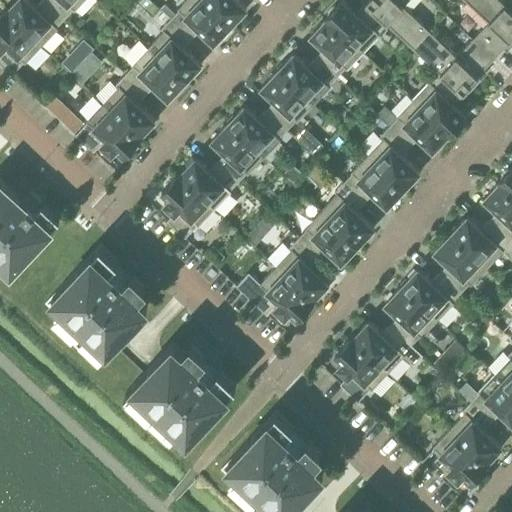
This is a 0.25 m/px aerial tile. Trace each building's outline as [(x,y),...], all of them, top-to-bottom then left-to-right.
[(66,18),(47,0),(42,0),(37,6),(29,0),(16,0),(7,10),(6,10),(42,45),(59,27),(58,26),(66,18)] [(47,0),(66,18),(75,9),(76,10),(85,0),(47,0)] [(172,18),(192,38),(200,29),(214,42),(231,24),(204,0),(186,0),(179,8),(180,10),(172,18)] [(204,0),(231,24),(247,7),(239,0),(204,0)] [(389,24),(366,3),(357,12),(345,0),(341,0),(327,16),(365,51),(382,34),(380,33),(389,24)] [(366,3),(389,24),(415,49),(432,31),(405,6),(410,0),(367,0),(368,0),(366,3)] [(474,39),(494,58),(505,46),(508,49),(511,44),(511,9),(502,0),(466,0),(490,22),(474,39)] [(42,45),(6,10),(0,16),(0,46),(2,49),(0,50),(0,61),(13,73),(25,61),(26,62),(42,45)] [(317,56),(339,76),(347,67),(349,68),(365,51),(327,16),(326,17),(327,17),(311,34),(325,47),(317,56)] [(192,38),(172,18),(163,28),(165,30),(149,47),(185,80),(201,63),(184,46),(192,38)] [(441,74),(461,93),(463,90),(464,91),(471,84),(470,83),(472,80),(475,83),(486,72),(483,69),(494,58),(474,39),(458,55),(432,31),(415,49),(441,74)] [(126,74),(146,93),(155,85),(168,98),(185,80),(149,47),(133,64),(134,65),(126,74)] [(339,76),(317,56),(308,64),(295,52),(278,69),(315,104),(332,86),(331,85),(339,76)] [(80,65),(72,73),(82,83),(90,75),(80,65)] [(267,108),(289,129),(298,119),(299,121),(315,104),(278,69),(262,86),(275,99),(267,108)] [(146,93),(126,74),(117,84),(119,86),(103,103),(140,137),(141,136),(140,135),(156,119),(138,102),(146,93)] [(461,93),(441,74),(433,83),(431,81),(415,98),(450,132),(467,115),(453,102),(461,93)] [(55,94),(45,104),(56,114),(65,104),(55,94)] [(391,126),(411,145),(419,136),(433,149),(449,132),(450,133),(450,132),(415,98),(399,116),(400,117),(391,126)] [(140,137),(103,103),(87,120),(88,121),(77,133),(94,150),(102,142),(112,152),(117,147),(123,154),(140,137)] [(289,129),(267,108),(259,117),(245,104),(229,121),(265,156),(282,138),(281,137),(289,129)] [(218,161),(239,181),(248,172),(249,173),(265,156),(229,121),(212,139),(226,152),(218,161)] [(411,145),(391,126),(382,135),(385,138),(369,154),(404,187),(420,170),(403,153),(411,145)] [(318,140),(310,149),(318,156),(326,147),(318,140)] [(345,182),(365,201),(374,192),(387,205),(404,187),(369,154),(352,171),(354,173),(345,182)] [(239,181),(218,161),(210,169),(196,156),(180,173),(179,172),(179,173),(215,208),(232,190),(231,189),(239,181)] [(292,165),(284,174),(294,183),(302,173),(292,165)] [(503,176),(500,179),(511,190),(511,166),(509,169),(508,168),(501,175),(503,176)] [(215,208),(179,173),(162,191),(169,197),(165,202),(175,212),(168,219),(186,236),(198,224),(199,225),(215,208)] [(0,271),(5,276),(59,217),(43,202),(28,188),(20,196),(12,188),(0,176),(0,271)] [(498,210),(490,218),(511,239),(511,190),(500,179),(499,180),(500,180),(484,197),(498,210)] [(365,201),(345,182),(336,191),(338,193),(322,210),(358,243),(375,226),(357,209),(365,201)] [(270,228),(280,218),(270,209),(261,219),(270,228)] [(299,237),(320,257),(328,248),(342,261),(358,243),(322,210),(306,227),(308,228),(299,237)] [(451,232),(488,266),(504,250),(511,258),(511,239),(490,218),(482,228),(468,215),(451,232)] [(440,271),(462,291),(470,283),(471,284),(488,266),(451,232),(435,250),(449,263),(440,271)] [(320,257),(299,237),(290,247),(292,249),(276,266),(313,300),(314,299),(313,298),(329,282),(312,265),(320,257)] [(101,243),(46,302),(101,353),(111,342),(124,329),(148,303),(138,294),(146,286),(125,266),(101,243)] [(313,300),(276,266),(260,283),(253,276),(242,289),(268,314),(274,305),(285,315),(290,311),(297,317),(313,300)] [(462,291),(440,271),(432,280),(418,267),(402,285),(438,319),(455,301),(453,300),(462,291)] [(391,324),(412,343),(420,335),(422,336),(438,319),(402,285),(385,302),(399,315),(391,324)] [(412,343),(391,324),(383,332),(369,319),(353,336),(352,336),(388,372),(405,354),(404,352),(412,343)] [(388,372),(352,336),(336,354),(343,360),(338,365),(348,375),(341,382),(359,399),(371,387),(372,389),(388,372)] [(126,391),(182,442),(237,384),(191,342),(184,350),(174,340),(155,360),(144,372),(126,391)] [(465,347),(458,340),(435,363),(443,371),(465,347)] [(511,349),(508,354),(511,356),(495,372),(511,388),(511,349)] [(472,400),(493,420),(501,411),(511,421),(511,388),(495,372),(479,390),(480,391),(472,400)] [(493,420),(472,400),(463,410),(465,412),(449,429),(486,463),(487,462),(486,462),(502,445),(485,428),(493,420)] [(277,409),(222,468),(269,511),(284,511),(288,508),(299,496),(324,469),(314,460),(322,452),(277,409)] [(486,463),(449,429),(433,446),(434,447),(423,460),(441,477),(448,469),(459,479),(463,474),(470,480),(486,463)]
